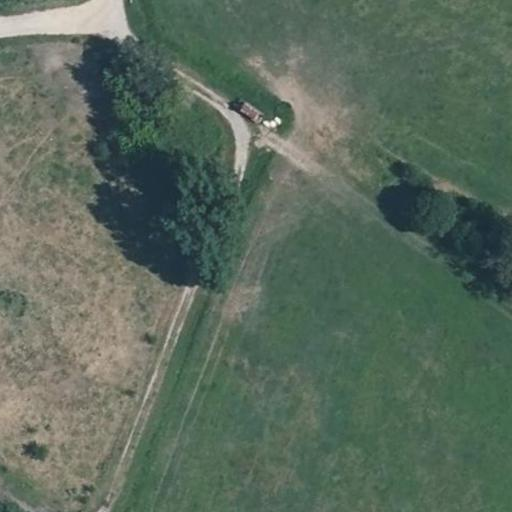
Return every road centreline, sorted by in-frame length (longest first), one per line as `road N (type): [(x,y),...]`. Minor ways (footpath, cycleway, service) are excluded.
road 1 (track): [(105,8),(135,48),(221,108),(238,133),(240,176),(105,511)]
road 2 (track): [(511,262),(337,161),(238,133)]
